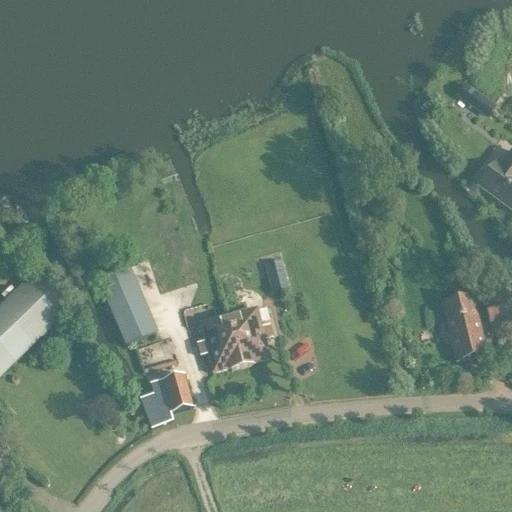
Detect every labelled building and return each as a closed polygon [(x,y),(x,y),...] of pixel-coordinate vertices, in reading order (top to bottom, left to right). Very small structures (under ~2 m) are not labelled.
[(463,85),(457,94),(489,117),(495,108),(463,85)] [(479,187),(511,211),(511,151),(501,167),(496,164),(479,187)] [(12,229),(0,241),(0,243),(11,254),(31,233),(19,222),(12,229)] [(274,294),(291,289),(283,257),(266,262),(274,294)] [(19,286),(0,303),(0,376),(28,349),(68,310),(32,273),(19,286)] [(104,292),(126,346),(159,333),(137,279),(104,292)] [(441,305),(456,363),(487,355),(472,297),(441,305)] [(511,321),(511,317),(511,315),(507,298),(484,304),(490,327),(511,321)] [(257,310),(228,317),(241,369),(252,367),(252,364),(269,360),(264,341),(272,339),(269,326),(261,328),(257,310)] [(241,369),(228,317),(200,324),(205,342),(197,344),(200,357),(208,355),(213,374),(230,370),(231,372),(241,369)] [(311,337),(289,342),(295,366),(317,361),(311,337)] [(149,396),(140,399),(141,402),(141,403),(152,431),(174,423),(171,415),(193,410),(188,393),(188,392),(183,375),(148,384),(152,395),(149,396)]
